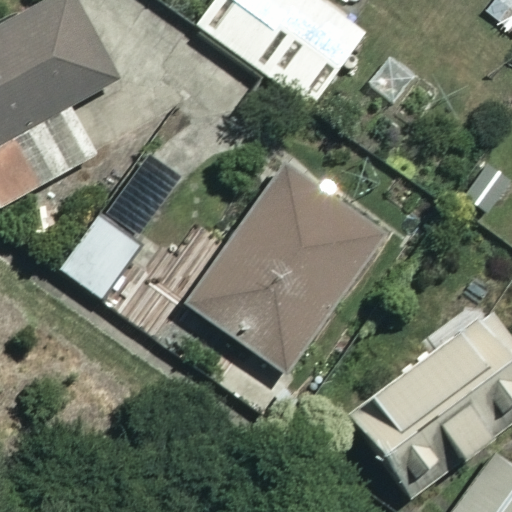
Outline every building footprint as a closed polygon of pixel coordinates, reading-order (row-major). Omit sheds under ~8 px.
[(106,76),(64,0),(34,0),(0,19),(0,203),(91,153),(62,100),(106,76)] [(358,32),(313,0),(205,0),(188,25),(304,108),(358,32)] [(511,30),(511,0),(491,0),(470,30),(488,43),(502,24),(511,30)] [(373,231),(267,164),(177,306),(283,374),(373,231)] [(146,250),(93,213),(54,270),(107,307),(146,250)] [(511,410),(511,349),(478,305),(356,397),(376,423),(355,439),(398,496),(511,410)] [(511,511),(511,459),(495,447),(448,511),(511,511)]
